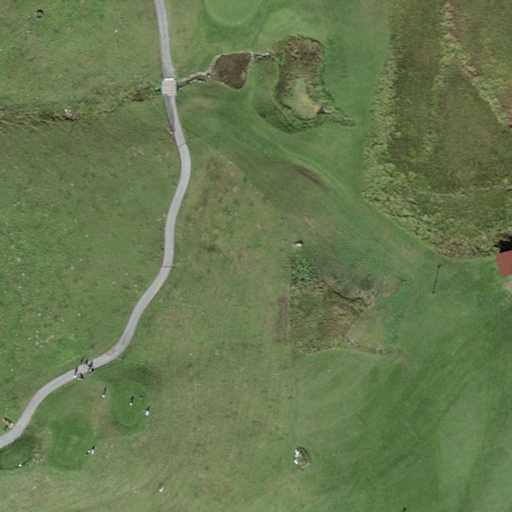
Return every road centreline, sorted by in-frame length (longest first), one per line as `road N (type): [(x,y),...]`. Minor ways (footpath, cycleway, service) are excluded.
road 1 (track): [(0,442),(11,439),(47,387),(119,348),(166,268),(184,163),(155,0)]
road 2 (track): [(465,511),(481,460),(501,308),(488,278),(369,196)]
